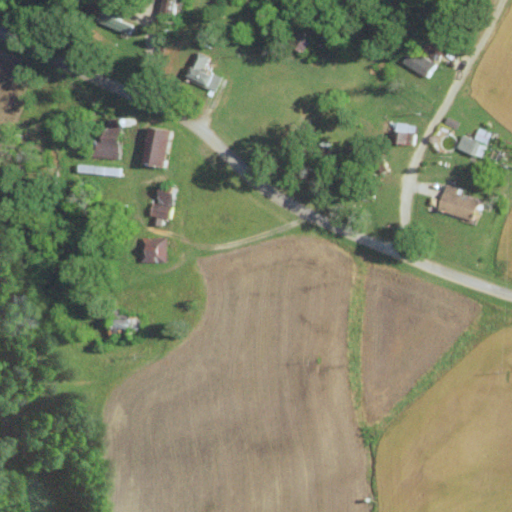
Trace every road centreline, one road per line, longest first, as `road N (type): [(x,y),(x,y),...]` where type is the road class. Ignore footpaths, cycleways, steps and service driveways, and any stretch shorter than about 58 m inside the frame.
road 1 (residential): [(511,293),(309,215),(196,131),(0,31)]
road 2 (residential): [(402,250),(419,149),(497,0)]
